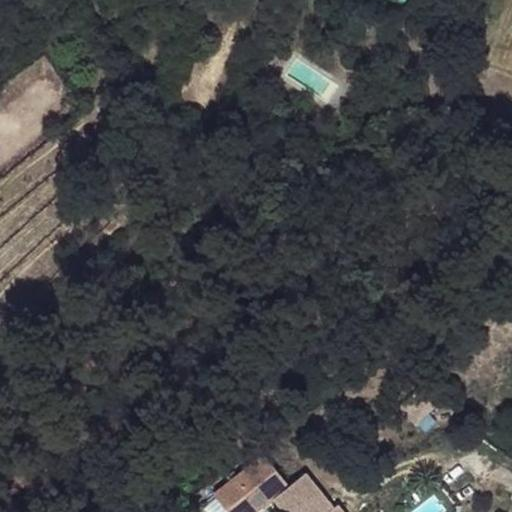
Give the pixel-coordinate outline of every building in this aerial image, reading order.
[(375,352),(356,364),(368,386),(388,373),(375,352)] [(256,442),(228,473),(252,462),(271,479),(284,465),(256,442)] [(304,447),(278,477),(312,507),(320,498),(342,473),(339,471),(335,475),(328,482),(323,477),(329,470),(304,447)] [(252,462),(228,473),(224,478),(255,505),(270,487),(267,484),(271,479),(252,462)] [(335,475),(329,470),(323,477),(328,482),(335,475)] [(359,511),(371,498),(342,473),(320,498),(334,511),(359,511)] [(375,511),(380,506),(371,498),(359,511),(375,511)]
